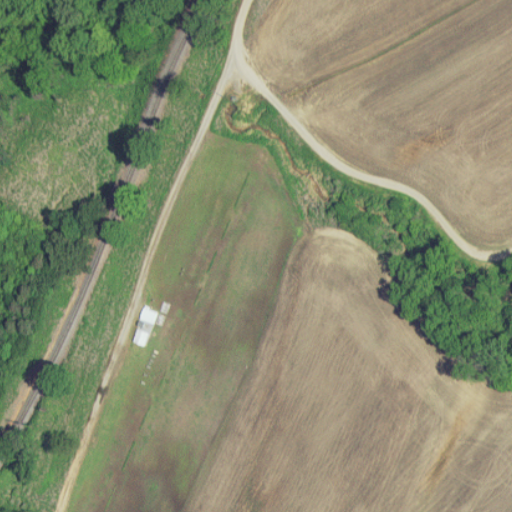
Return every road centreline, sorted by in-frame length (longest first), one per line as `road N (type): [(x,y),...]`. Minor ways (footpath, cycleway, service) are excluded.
road 1 (track): [(237,65),(183,169),(85,434)]
road 2 (track): [(237,65),(333,158),(418,193),(472,248),(511,249)]
